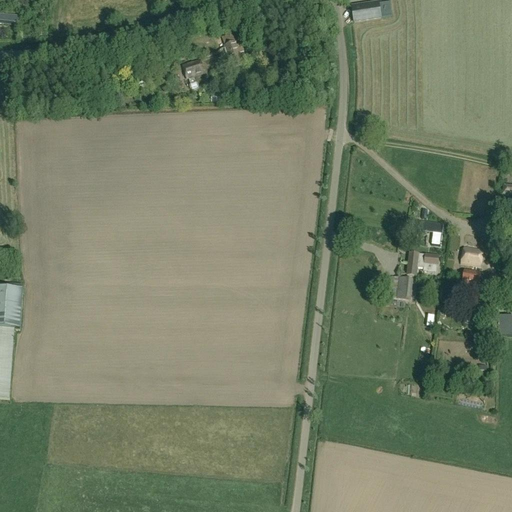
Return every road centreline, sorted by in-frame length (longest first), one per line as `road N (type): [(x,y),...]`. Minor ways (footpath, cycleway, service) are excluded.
road 1 (unclassified): [(291,511),(343,105),(330,0)]
road 2 (unclassified): [(0,55),(126,38),(238,0)]
